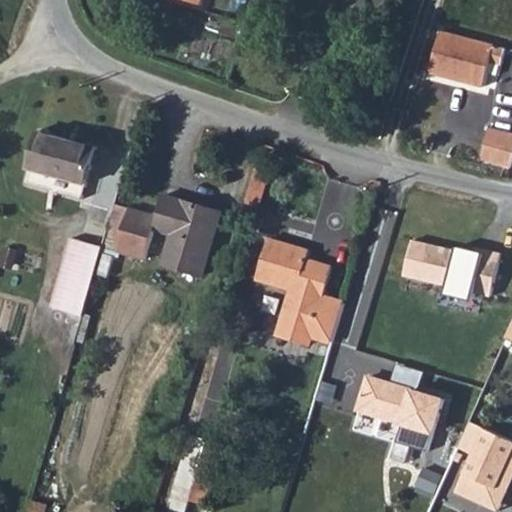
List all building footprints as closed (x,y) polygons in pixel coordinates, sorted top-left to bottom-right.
[(474,72),(488,75),(493,62),(503,65),(508,51),(444,31),(430,72),(471,84),(474,72)] [(484,88),(488,75),(474,72),(471,84),(484,88)] [(102,127),(45,120),(38,175),(94,181),(102,127)] [(508,156),(511,143),(511,129),(492,124),(489,132),(481,130),(475,151),(484,153),(482,161),(506,166),(508,156)] [(276,157),(264,153),(252,190),(264,194),(276,157)] [(125,234),(152,243),(162,213),(178,219),(169,249),(210,262),(230,198),(172,180),(165,202),(138,193),(130,217),(125,234)] [(138,193),(121,187),(113,211),(130,217),(138,193)] [(109,226),(77,218),(57,287),(88,295),(109,226)] [(316,241),(277,229),(265,268),(297,277),(283,325),(313,334),(315,325),(338,332),(350,293),(330,287),(338,259),(313,251),(316,241)] [(477,255),(413,239),(404,276),(446,286),(444,294),(474,301),(475,296),(489,299),(501,253),(478,248),(477,255)] [(446,400),(367,377),(357,411),(402,424),(397,442),(432,452),(446,400)] [(208,429),(193,423),(169,495),(185,500),(190,485),(208,429)] [(223,433),(208,429),(190,485),(204,490),(223,433)] [(511,441),(485,429),(465,473),(496,487),(511,452),(511,441)] [(511,481),(511,452),(496,487),(465,473),(456,491),(499,511),(511,481)]
